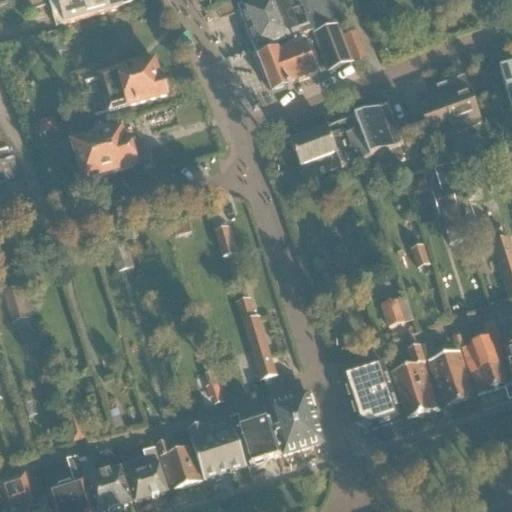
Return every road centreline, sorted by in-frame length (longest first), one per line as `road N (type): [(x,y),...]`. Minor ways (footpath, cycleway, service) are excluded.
road 1 (residential): [(0,478),(300,390),(320,377)]
road 2 (residential): [(237,133),(511,32)]
road 3 (unclassified): [(0,251),(251,177)]
road 4 (tertiary): [(320,377),(251,177)]
road 5 (residential): [(320,377),(511,311)]
road 6 (tertiary): [(237,133),(178,0)]
road 7 (tertiary): [(361,511),(320,377)]
